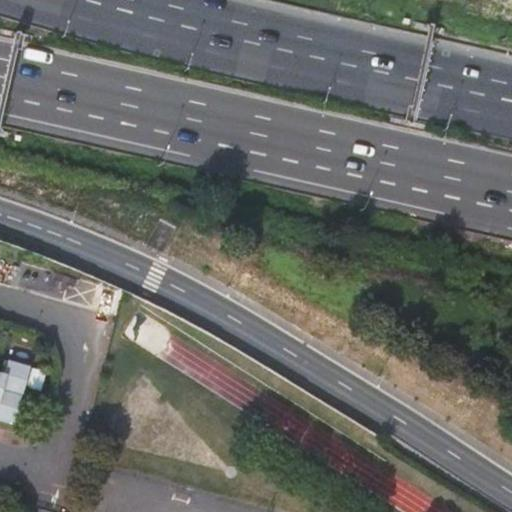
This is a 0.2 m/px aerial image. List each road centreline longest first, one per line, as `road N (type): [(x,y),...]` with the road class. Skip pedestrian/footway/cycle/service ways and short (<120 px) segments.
road 1 (tertiary): [(511,490),(211,304),(0,216)]
road 2 (trunk): [(0,77),(511,188)]
road 3 (trunk): [(511,101),(86,0)]
road 4 (unclassified): [(57,464),(89,328),(0,302)]
